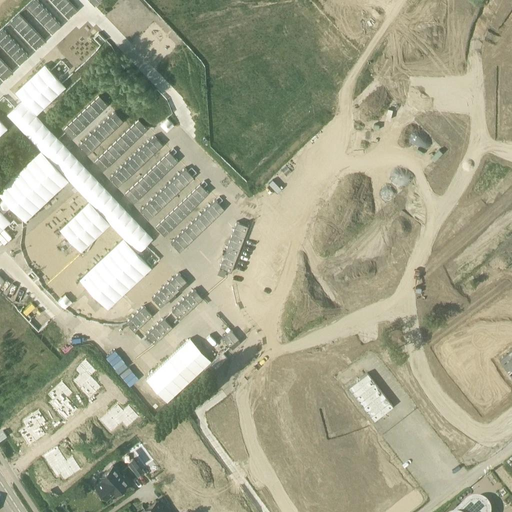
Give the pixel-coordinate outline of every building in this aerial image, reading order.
[(442,246),(430,254),(438,265),(449,256),(442,246)] [(226,312),(231,318),(241,309),(236,303),(226,312)] [(82,368),(70,379),(86,396),(96,387),(99,385),(88,374),(94,368),(83,357),(77,363),(82,368)] [(337,371),(258,381),(263,423),(321,415),(330,469),(292,492),(303,511),(339,511),(394,478),(372,443),(359,451),(344,425),(337,371)] [(371,372),(349,386),(357,399),(361,397),(365,404),(374,418),(393,406),(371,372)] [(58,390),(46,401),(62,418),(75,407),(64,395),(70,390),(59,379),(53,385),(58,390)] [(117,403),(100,420),(111,432),(128,417),(133,422),(139,416),(129,405),(123,410),(117,403)] [(34,418),(18,429),(28,443),(45,432),(40,425),(46,420),(38,408),(31,412),(34,418)] [(76,417),(84,426),(92,420),(84,411),(76,417)] [(56,445),(42,454),(55,474),(69,465),(73,471),(80,467),(71,454),(65,458),(56,445)] [(136,462),(131,466),(138,476),(144,473),(136,462)] [(103,478),(96,484),(108,497),(114,491),(117,493),(129,482),(113,464),(101,476),(103,478)] [(500,474),(511,488),(511,469),(510,466),(500,474)] [(164,511),(156,501),(144,509),(146,511),(144,511),(164,511)] [(489,511),(489,510),(488,509),(487,507),(486,506),(485,505),(484,504),(483,504),(482,503),(481,502),(480,502),(478,502),(477,501),(476,501),(474,501),(473,501),(472,501),(470,502),(469,502),(468,503),(467,503),(466,504),(465,505),(464,506),(459,510),(457,511),(489,511)]
